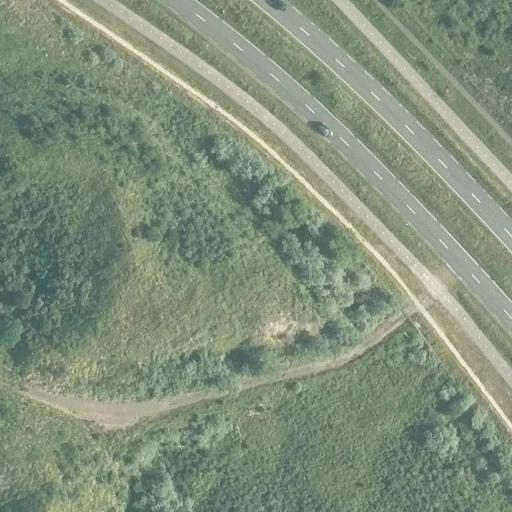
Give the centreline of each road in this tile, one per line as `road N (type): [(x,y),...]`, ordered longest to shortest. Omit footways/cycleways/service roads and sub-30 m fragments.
road 1 (primary): [(169,0),(302,106),(511,323)]
road 2 (primary): [(511,248),(371,94),(264,0)]
